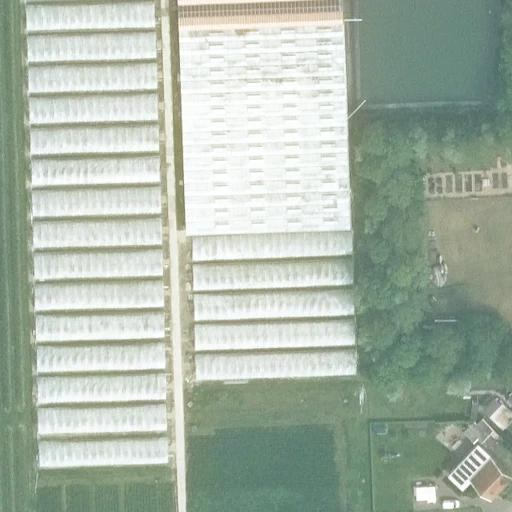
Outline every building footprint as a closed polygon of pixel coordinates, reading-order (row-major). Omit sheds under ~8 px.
[(152,0),(132,0),(134,44),(154,43),(152,0)] [(161,0),(172,263),(350,256),(340,0),(161,0)] [(359,280),(200,281),(200,306),(359,305),(359,280)] [(351,310),(198,313),(199,338),(351,334),(351,310)] [(290,341),(200,343),(201,367),(363,364),(362,349),(335,350),(335,353),(316,353),(315,344),(290,345),(290,341)] [(511,410),(502,401),(500,403),(494,397),(482,409),(502,428),(511,417),(511,410)] [(480,440),(493,428),(482,417),(476,422),(473,419),(451,441),(461,451),(477,436),(480,440)] [(469,479),(490,498),(511,474),(479,444),(467,457),(479,468),(469,479)]
